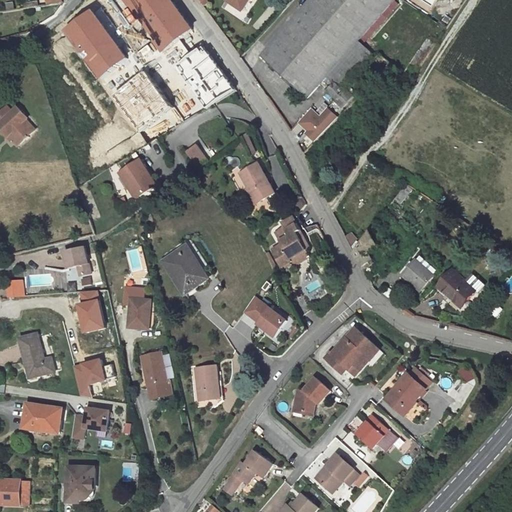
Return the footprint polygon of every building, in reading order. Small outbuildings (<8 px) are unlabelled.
[(169,1),(168,0),(129,0),(163,47),(189,28),(169,1)] [(226,0),(225,2),(240,12),(247,0),(226,0)] [(312,0),(261,56),(307,98),(328,76),(358,43),(396,0),(312,0)] [(125,59),(90,10),(65,28),(100,77),(125,59)] [(430,35),(403,73),(412,81),(439,41),(430,35)] [(358,43),(328,76),(343,89),(373,56),(358,43)] [(215,67),(200,46),(177,63),(209,106),(232,89),(215,67)] [(170,107),(143,72),(114,95),(141,130),(170,107)] [(339,104),(343,108),(354,97),(347,90),(345,92),(335,83),(329,91),(338,99),(335,101),(339,104)] [(328,90),(321,96),(332,105),(333,104),(335,101),(338,99),(329,91),(328,90)] [(237,119),(249,111),(243,102),(231,111),(237,119)] [(0,114),(0,127),(8,137),(10,135),(13,139),(19,146),(36,130),(26,120),(28,118),(19,108),(13,113),(8,107),(0,114)] [(300,122),(309,131),(307,133),(316,141),(339,118),(329,109),(321,117),(313,109),(300,122)] [(250,135),(245,137),(252,154),(257,152),(250,135)] [(198,145),(188,152),(199,169),(209,161),(198,145)] [(158,186),(142,160),(120,173),(136,199),(158,186)] [(259,163),(241,173),(249,187),(258,203),(276,193),(259,163)] [(117,166),(110,168),(114,181),(121,178),(117,166)] [(329,181),(320,185),(327,201),(330,203),(336,194),(335,193),(329,181)] [(407,184),(397,197),(403,201),(412,188),(407,184)] [(256,204),(258,203),(249,187),(247,189),(256,204)] [(285,227),(276,232),(283,244),(272,250),(282,268),(284,266),(285,267),(292,264),(291,263),(293,261),(292,259),(308,250),(312,249),(306,238),(303,240),(299,233),(302,231),(295,217),(294,216),(283,222),(285,227)] [(298,216),(295,217),(302,231),(305,229),(298,216)] [(352,233),(346,237),(351,247),(357,239),(352,233)] [(354,252),(363,269),(371,265),(369,262),(373,260),(369,253),(379,248),(369,233),(354,252)] [(209,280),(194,258),(196,257),(189,246),(164,262),(185,295),(209,280)] [(87,248),(66,253),(69,269),(79,267),(81,276),(93,274),(87,248)] [(308,250),(292,259),(293,261),(296,266),(312,257),(308,250)] [(268,253),(266,254),(275,271),(278,270),(268,253)] [(421,256),(418,260),(434,274),(438,271),(421,256)] [(418,260),(414,264),(408,271),(403,276),(421,291),(434,274),(418,260)] [(411,262),(405,269),(408,271),(414,264),(411,262)] [(467,282),(455,271),(440,288),(448,295),(453,299),(461,307),(476,290),(469,284),(467,282)] [(473,274),(469,280),(471,282),(469,284),(476,290),(461,307),(470,316),(485,299),(479,294),(486,286),(473,274)] [(92,278),(83,281),(84,287),(93,285),(92,278)] [(24,280),(9,282),(10,289),(22,289),(22,297),(25,296),(24,280)] [(387,287),(381,294),(397,306),(402,299),(387,287)] [(10,289),(9,290),(10,298),(22,297),(22,289),(10,289)] [(153,301),(132,299),(130,327),(150,329),(153,301)] [(244,313),(259,324),(258,325),(276,338),(288,322),(255,299),(244,313)] [(495,304),(489,311),(495,316),(502,309),(495,304)] [(332,353),(327,358),(344,374),(348,369),(350,370),(356,365),(365,354),(371,360),(372,361),(381,350),(357,328),(334,355),(332,353)] [(40,334),(21,339),(31,378),(57,372),(53,358),(46,360),(40,334)] [(162,353),(142,357),(152,399),(174,395),(171,381),(168,381),(162,353)] [(371,360),(365,354),(356,365),(362,371),(371,360)] [(356,365),(350,370),(357,377),(362,371),(356,365)] [(218,366),(197,369),(200,401),(219,398),(217,381),(220,381),(218,366)] [(400,388),(388,402),(405,416),(417,403),(416,402),(427,389),(433,382),(417,368),(411,375),(409,374),(398,387),(400,388)] [(460,381),(477,383),(479,370),(462,368),(460,381)] [(299,390),(295,409),(304,410),(303,414),(314,416),(316,405),(315,405),(317,402),(320,404),(332,391),(317,378),(305,391),(299,390)] [(220,381),(217,381),(219,398),(219,404),(225,400),(223,381),(220,381)] [(398,387),(386,400),(388,402),(400,388),(398,387)] [(60,408),(29,404),(25,428),(37,430),(37,428),(47,429),(47,432),(61,434),(63,420),(58,419),(60,408)] [(74,438),(87,440),(89,428),(113,432),(116,409),(90,405),(89,416),(78,414),(74,438)] [(369,422),(358,435),(373,449),(378,444),(385,451),(398,437),(374,415),(368,421),(369,422)] [(263,430),(259,426),(255,431),(259,435),(263,430)] [(275,464),(256,451),(247,465),(244,463),(229,483),(237,489),(243,481),(249,485),(258,473),(265,478),(275,464)] [(355,469),(339,455),(317,479),(333,493),(344,482),(355,469)] [(96,490),(96,468),(70,468),(70,487),(70,492),(69,502),(81,502),(81,499),(86,499),(89,499),(91,498),(92,496),(93,490),(96,490)] [(355,469),(344,482),(349,487),(360,474),(355,469)] [(363,475),(355,483),(359,487),(369,476),(366,474),(364,476),(363,475)] [(23,481),(1,480),(0,498),(0,504),(22,506),(23,481)] [(32,481),(23,481),(22,506),(31,506),(32,481)] [(237,489),(229,483),(225,489),(233,494),(237,489)] [(289,505),(283,511),(316,511),(320,508),(304,495),(294,506),(292,508),(291,507),(289,505)]
